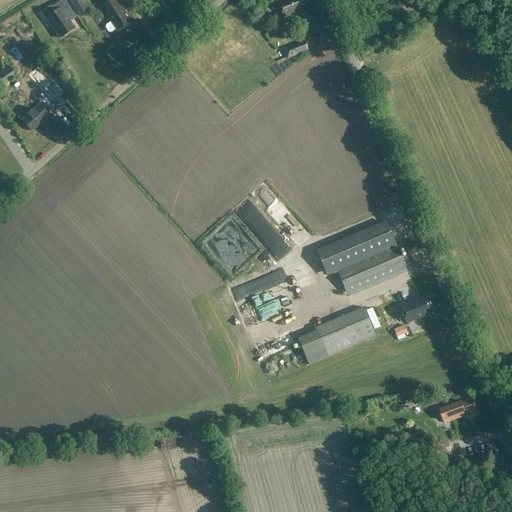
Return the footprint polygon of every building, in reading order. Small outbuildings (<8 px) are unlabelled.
[(74,29),(69,22),(75,18),(63,0),(52,8),(55,12),(46,18),(46,19),(60,39),(74,29)] [(80,0),(68,0),(74,8),(82,3),(80,0)] [(117,0),(109,0),(99,6),(110,23),(106,26),(105,28),(108,33),(111,33),(117,29),(117,30),(129,23),(121,11),(123,9),(117,0)] [(285,0),(276,4),(281,17),(305,7),(304,5),(307,4),(305,0),(285,0)] [(307,13),(300,15),(307,30),(313,28),(307,13)] [(308,50),(304,41),(283,50),(287,59),(308,50)] [(10,67),(0,73),(0,87),(1,88),(16,77),(10,67)] [(45,95),(36,85),(30,92),(39,102),(45,95)] [(28,116),(23,121),(32,132),(42,123),(43,123),(50,117),(40,106),(34,111),(32,109),(26,114),(28,116)] [(275,200),(275,190),(265,190),(264,200),(275,200)] [(309,246),(283,205),(272,212),(298,252),(309,246)] [(386,223),(317,253),(325,273),(335,268),(347,296),(406,271),(386,223)] [(411,248),(407,235),(400,237),(403,250),(411,248)] [(296,272),(241,287),(244,299),(299,285),(296,272)] [(309,292),(256,309),(260,321),(313,304),(309,292)] [(415,298),(398,306),(406,323),(434,310),(426,295),(416,300),(415,298)] [(315,329),(316,331),(297,339),(308,365),(327,357),(375,336),(363,308),(315,329)] [(369,312),(369,322),(381,321),(381,311),(369,312)] [(403,325),(393,330),(397,338),(407,333),(403,325)] [(472,399),(439,411),(444,424),(469,415),(470,416),(477,414),(472,399)] [(448,443),(437,447),(438,456),(451,452),(448,443)]
